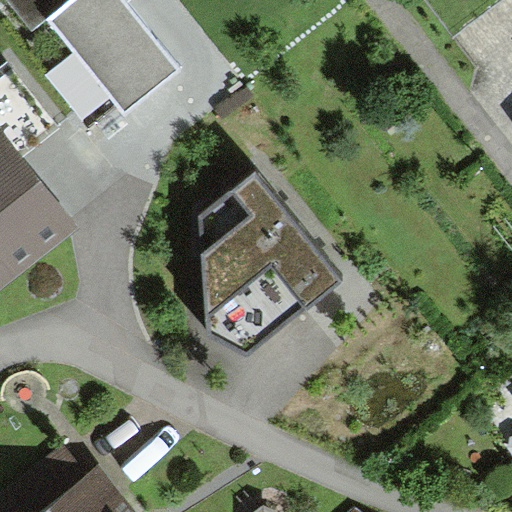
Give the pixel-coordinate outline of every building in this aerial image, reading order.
[(116,0),(84,0),(78,5),(48,28),(123,125),(179,82),(124,10),(116,0)] [(74,0),(78,5),(84,0),(116,0),(124,10),(137,0),(136,0),(74,0)] [(0,297),(80,234),(0,133),(0,297)] [(342,295),(256,188),(233,203),(230,201),(201,226),(205,278),(209,346),(247,368),(304,320),(309,325),(342,295)] [(21,511),(144,511),(99,453),(21,511)] [(344,511),(375,511),(357,502),(344,511)]
